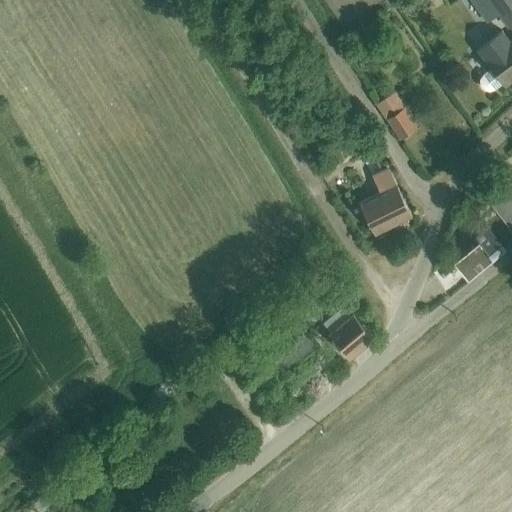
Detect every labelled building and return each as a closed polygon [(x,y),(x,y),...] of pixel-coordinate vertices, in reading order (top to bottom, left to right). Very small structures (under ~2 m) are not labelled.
[(511,0),(475,0),(489,20),(500,13),(509,26),(511,24),(511,0)] [(478,49),(506,86),(511,80),(511,39),(510,41),(502,30),(478,49)] [(390,114),(409,101),(399,87),(380,99),(390,114)] [(408,106),(393,115),(404,133),(419,123),(408,106)] [(359,202),(373,231),(407,216),(387,171),(376,176),(373,170),(362,175),(372,197),(359,202)] [(478,238),(433,273),(446,295),(468,279),(511,243),(511,183),(507,178),(486,195),(488,198),(475,208),(483,219),(477,224),(481,229),(475,234),(478,238)] [(337,271),(319,281),(334,300),(340,296),(346,304),(322,323),(330,332),(329,333),(350,358),(374,338),(356,314),(363,309),(347,289),(337,271)] [(300,323),(246,369),(263,391),(318,345),(300,323)] [(50,491),(37,500),(43,509),(56,500),(50,491)]
